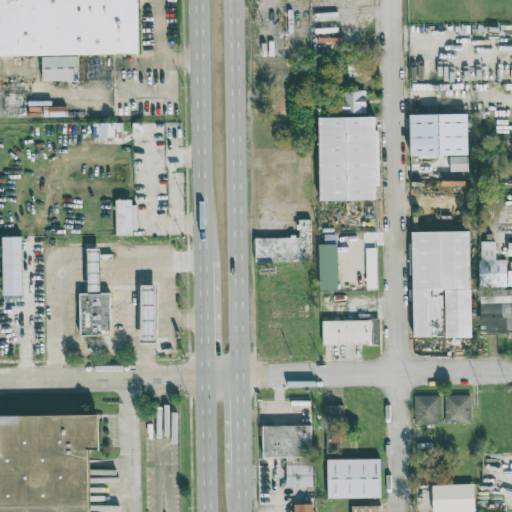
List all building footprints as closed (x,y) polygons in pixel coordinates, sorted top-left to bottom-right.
[(0,0),(141,0),(142,50),(0,51),(0,0)] [(45,55),(80,55),(80,83),(45,83),(45,55)] [(366,112),(365,90),(344,90),(344,101),(335,101),(335,113),(366,112)] [(410,156),(450,155),(450,171),(468,171),(467,113),(410,114),(410,156)] [(320,201),(376,200),(375,116),(318,117),(320,201)] [(116,123),(97,123),(96,136),(118,137),(118,130),(116,130),(116,123)] [(115,235),(135,235),(135,199),(115,199),(115,235)] [(311,261),(311,219),(298,220),(298,237),(255,237),(255,262),(311,261)] [(471,337),(470,231),(411,232),(412,247),(411,247),(413,337),(444,336),(444,337),(471,337)] [(21,236),(2,236),(3,295),(22,295),(21,236)] [(506,259),(496,260),(495,241),(479,241),(480,287),(507,286),(506,259)] [(320,290),(339,289),(337,244),(318,244),(320,290)] [(110,292),(100,292),(99,248),(87,248),(88,292),(79,292),(79,335),(111,334),(110,292)] [(377,288),(376,248),(366,248),(366,289),(377,288)] [(157,284),(140,284),(140,341),(156,342),(157,284)] [(511,332),(511,302),(511,290),(479,290),(481,333),(511,332)] [(380,344),(379,319),(322,320),(323,345),(380,344)] [(440,396),(415,395),(414,423),(440,424),(440,396)] [(471,423),(471,395),(445,395),(445,424),(471,423)] [(344,405),(325,405),(325,424),(344,423),(344,405)] [(0,511),(0,413),(104,413),(104,450),(91,450),(91,511),(0,511)] [(311,425),(262,426),(263,460),(286,460),(287,487),(313,487),(311,425)] [(328,498),(381,498),(380,459),(327,459),(328,498)] [(432,485),(432,511),(474,511),(474,484),(432,485)]
